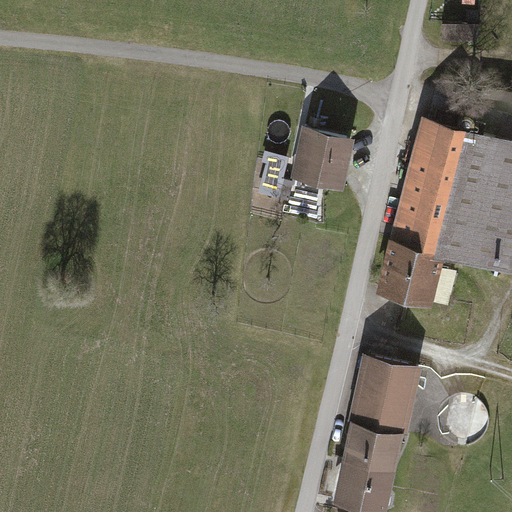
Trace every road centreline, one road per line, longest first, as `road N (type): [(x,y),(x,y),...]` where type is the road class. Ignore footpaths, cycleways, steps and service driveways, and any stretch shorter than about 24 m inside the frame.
road 1 (unclassified): [(303,511),(418,0)]
road 2 (track): [(0,43),(175,57),(397,96)]
road 3 (track): [(511,297),(485,343),(459,360),(344,328)]
